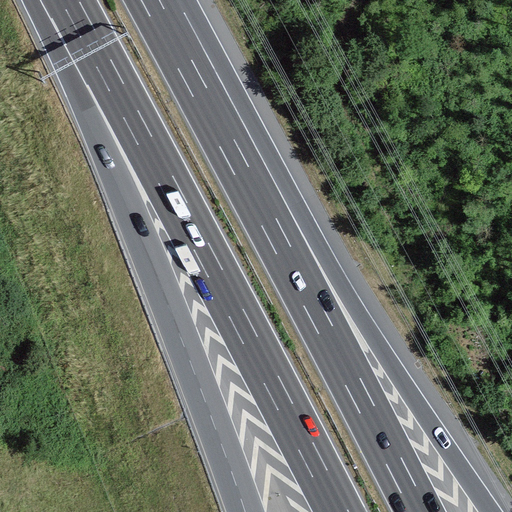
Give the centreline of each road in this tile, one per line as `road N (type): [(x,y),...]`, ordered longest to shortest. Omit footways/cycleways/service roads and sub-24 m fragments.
road 1 (motorway): [(491,511),(170,19)]
road 2 (motorway): [(64,0),(339,511)]
road 3 (motorway): [(420,511),(170,19)]
road 4 (motorway): [(46,0),(245,511)]
